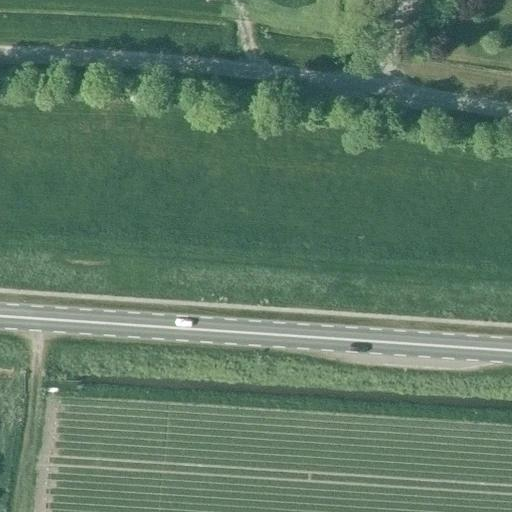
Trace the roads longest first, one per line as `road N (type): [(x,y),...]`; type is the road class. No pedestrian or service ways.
road 1 (unclassified): [(511,108),(94,56),(0,58)]
road 2 (primary): [(511,350),(0,315)]
road 3 (track): [(18,511),(40,318)]
